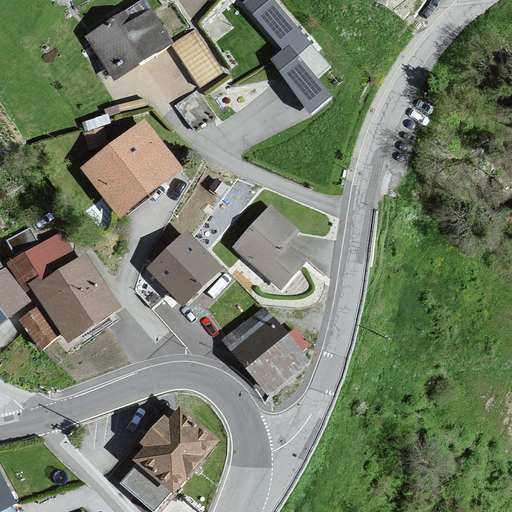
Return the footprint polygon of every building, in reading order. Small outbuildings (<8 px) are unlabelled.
[(142,0),(139,0),(88,33),(115,76),(137,62),(140,67),(172,46),(142,0)] [(253,0),(246,6),(284,50),(290,45),(317,77),(330,66),(275,0),(253,0)] [(284,50),(272,59),(309,112),(330,93),(317,77),(290,45),(284,50)] [(136,121),(86,160),(123,209),(174,169),(136,121)] [(269,204),(232,245),(278,287),(304,259),(284,240),(295,228),(269,204)] [(29,226),(8,241),(19,256),(40,242),(29,226)] [(10,263),(26,287),(39,283),(79,257),(60,230),(10,263)] [(186,232),(150,267),(185,303),(221,268),(186,232)] [(39,283),(73,335),(113,308),(79,257),(39,283)] [(5,267),(0,269),(0,308),(6,316),(29,298),(5,267)] [(22,319),(44,349),(61,337),(40,307),(22,319)] [(225,338),(271,391),(307,361),(262,307),(225,338)] [(123,485),(154,511),(155,511),(215,444),(183,416),(123,485)] [(0,481),(0,510),(12,504),(0,481)]
